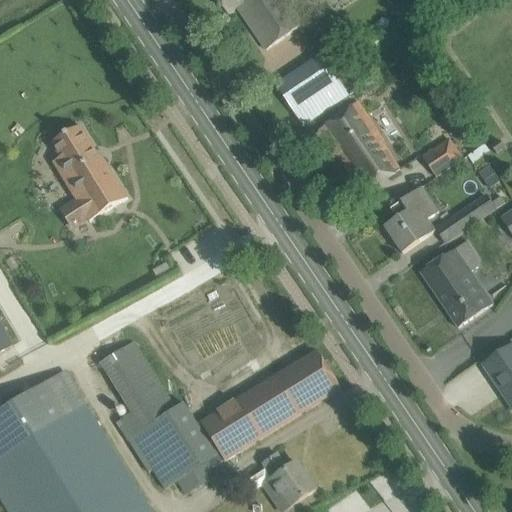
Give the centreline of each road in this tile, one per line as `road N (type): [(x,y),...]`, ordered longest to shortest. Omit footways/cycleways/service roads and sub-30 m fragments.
road 1 (tertiary): [(475,511),(126,0)]
road 2 (unclassified): [(165,0),(453,424),(511,448)]
